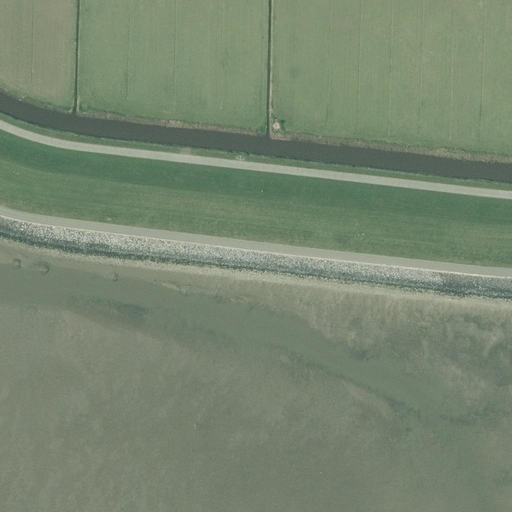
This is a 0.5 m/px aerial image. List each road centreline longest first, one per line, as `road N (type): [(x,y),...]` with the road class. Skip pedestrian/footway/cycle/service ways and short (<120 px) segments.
road 1 (unclassified): [(511,198),(68,149),(0,128)]
road 2 (unclassified): [(0,207),(68,223),(511,272)]
